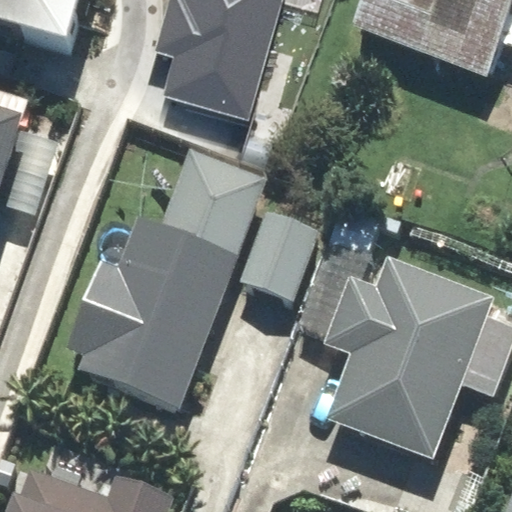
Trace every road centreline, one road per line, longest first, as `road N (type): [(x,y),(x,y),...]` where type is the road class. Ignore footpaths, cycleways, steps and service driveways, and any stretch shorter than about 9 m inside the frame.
road 1 (residential): [(136,0),(94,141),(0,388)]
road 2 (unknown): [(232,511),(287,366)]
